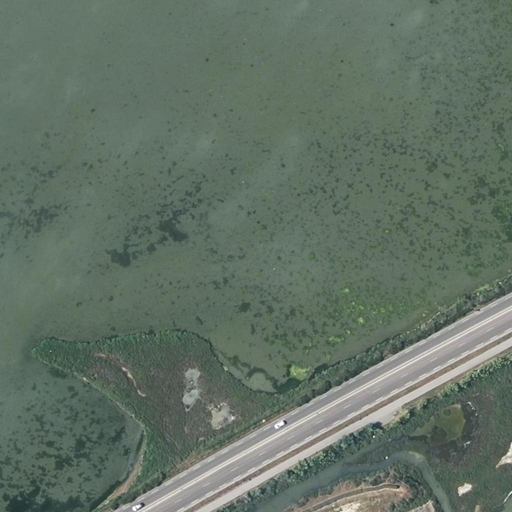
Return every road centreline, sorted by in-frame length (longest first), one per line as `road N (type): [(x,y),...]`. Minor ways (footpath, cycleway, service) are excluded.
road 1 (primary): [(511,303),(130,511)]
road 2 (primary): [(160,511),(511,318)]
